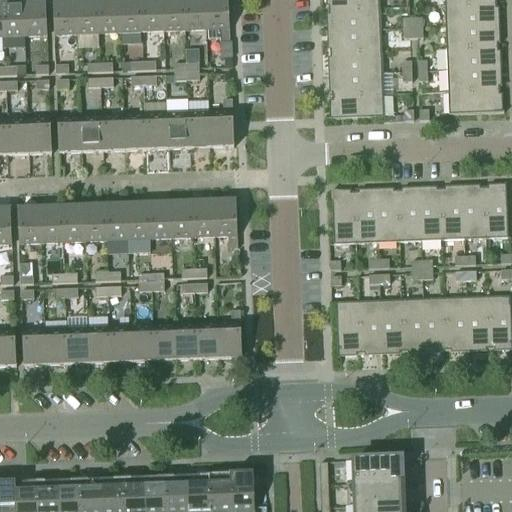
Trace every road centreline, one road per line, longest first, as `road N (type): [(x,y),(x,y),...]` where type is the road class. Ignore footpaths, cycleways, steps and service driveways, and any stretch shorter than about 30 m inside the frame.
road 1 (residential): [(290,394),(281,155)]
road 2 (residential): [(281,155),(511,151)]
road 3 (tertiary): [(172,424),(0,431)]
road 4 (residential): [(281,155),(275,0)]
road 5 (tertiary): [(292,446),(342,446),(417,414)]
road 6 (tertiary): [(417,414),(344,391),(290,394)]
road 7 (tertiary): [(290,394),(206,403),(172,424)]
road 8 (tertiary): [(172,424),(205,440),(292,446)]
